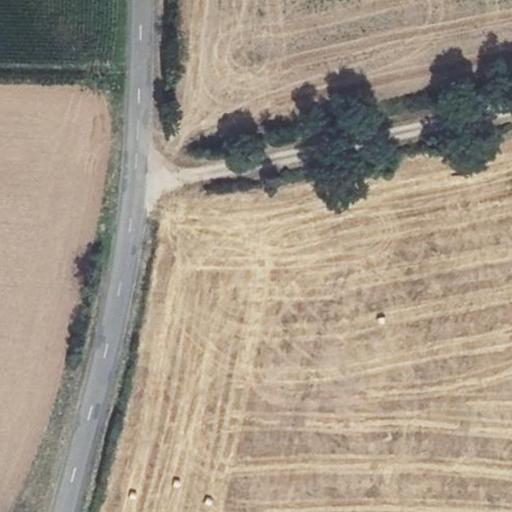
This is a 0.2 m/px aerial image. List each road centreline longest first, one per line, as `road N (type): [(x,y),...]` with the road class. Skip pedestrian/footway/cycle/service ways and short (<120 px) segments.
road 1 (tertiary): [(64,511),(115,306),(137,176),(140,0)]
road 2 (track): [(137,176),(296,160),(511,113)]
